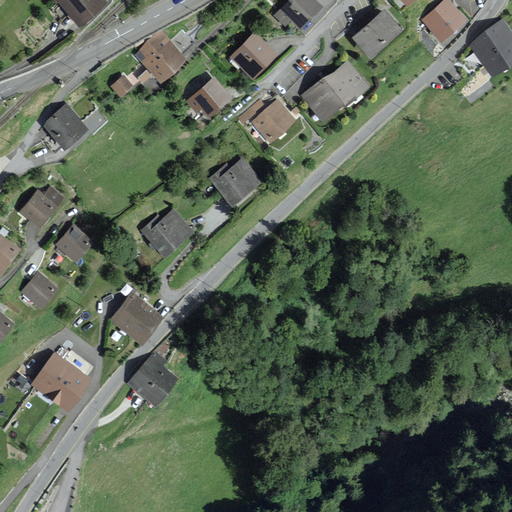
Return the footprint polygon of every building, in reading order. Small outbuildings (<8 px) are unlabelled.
[(107,1),(106,0),(57,0),(79,25),(107,1)] [(325,6),(317,0),(288,0),(275,15),(287,27),(293,21),(302,30),(325,6)] [(465,19),(449,0),(446,0),(424,19),(441,39),(465,19)] [(403,30),(384,9),(353,37),(372,58),(403,30)] [(511,60),(511,34),(503,22),(472,44),(494,74),(511,60)] [(187,59),(162,31),(136,54),(161,83),(187,59)] [(278,54),(254,31),(230,56),(254,79),(278,54)] [(371,88),(347,58),(300,95),(324,125),(371,88)] [(472,101),(493,83),(482,70),(461,88),(472,101)] [(135,86),(123,75),(111,86),(123,98),(135,86)] [(233,99),(214,77),(186,101),(196,113),(201,109),(210,119),(233,99)] [(297,121),(278,98),(259,115),(251,106),(237,118),(245,127),(252,121),(270,143),(297,121)] [(89,129),(67,104),(44,124),(66,149),(89,129)] [(263,182),(242,157),(230,167),(227,163),(209,177),(232,206),(263,182)] [(45,193),(38,188),(21,212),(43,228),(65,197),(50,186),(45,193)] [(173,209),(163,218),(159,214),(142,228),(167,256),(194,232),(173,209)] [(94,242),(73,224),(56,244),(77,262),(94,242)] [(22,249),(0,233),(0,277),(1,278),(22,249)] [(59,288),(38,271),(21,291),(42,308),(59,288)] [(132,291),(111,319),(141,345),(163,317),(132,291)] [(0,343),(15,322),(0,311),(0,343)] [(92,377),(53,351),(31,385),(70,411),(92,377)] [(179,377),(152,354),(128,383),(155,406),(179,377)]
